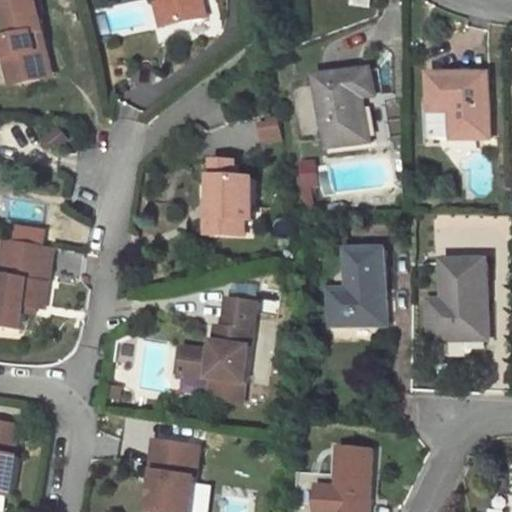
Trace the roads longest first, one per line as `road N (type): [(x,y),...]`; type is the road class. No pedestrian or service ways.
road 1 (residential): [(81,399),(125,162),(135,145),(214,89)]
road 2 (residential): [(511,414),(481,421),(456,440),(428,511)]
